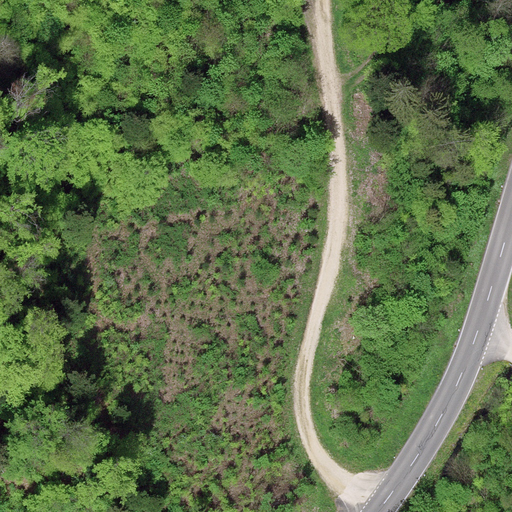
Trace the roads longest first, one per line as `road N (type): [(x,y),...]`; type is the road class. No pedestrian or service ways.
road 1 (track): [(378,511),(315,448),(304,402),(307,348),(337,238),(340,178),(319,0)]
road 2 (tertiary): [(378,511),(448,402),(511,216)]
